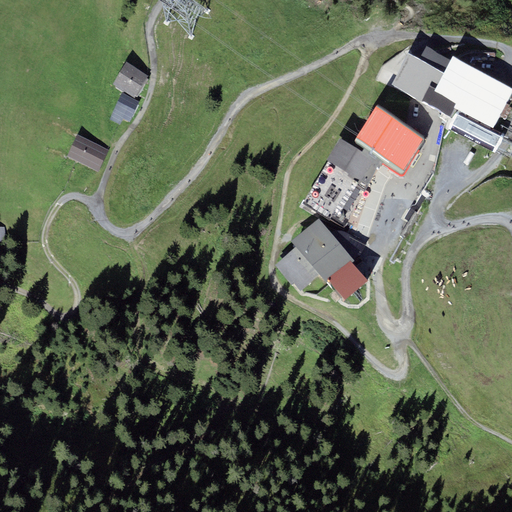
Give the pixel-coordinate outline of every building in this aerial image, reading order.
[(419,59),(443,73),(450,60),(426,46),(419,59)] [(454,108),(493,128),(511,91),(511,89),(453,56),(450,60),(443,73),(419,59),(408,54),(391,85),(449,117),(454,108)] [(148,76),(126,61),(112,83),(134,98),(148,76)] [(139,102),(122,94),(110,119),(120,124),(123,118),(129,122),(139,102)] [(426,139),(377,105),(352,140),(365,148),(382,161),(401,174),(426,139)] [(108,150),(77,135),(66,157),(97,172),(108,150)] [(368,185),(380,164),(382,161),(365,148),(362,152),(339,138),(326,158),(349,173),(347,176),(358,182),(356,185),(365,190),(368,185)] [(368,280),(353,262),(354,261),(319,218),(291,241),(296,247),(274,265),(292,286),(294,284),(301,292),(320,276),(326,283),(330,281),(345,299),(368,280)]
